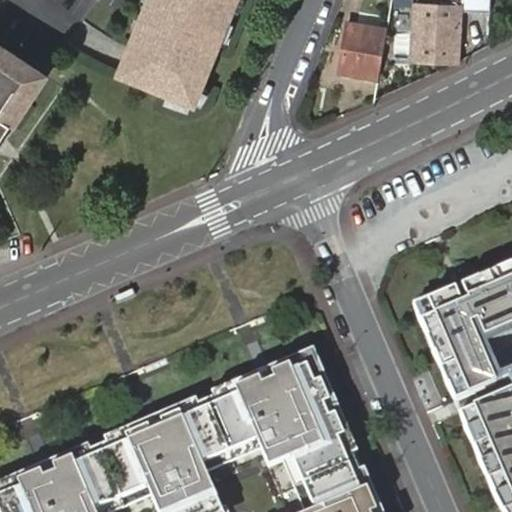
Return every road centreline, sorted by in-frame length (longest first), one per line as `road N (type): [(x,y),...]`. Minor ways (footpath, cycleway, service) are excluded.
road 1 (residential): [(441,511),(295,178)]
road 2 (tertiary): [(295,178),(0,306)]
road 3 (tertiary): [(511,75),(295,178)]
road 4 (unknown): [(327,251),(511,168)]
road 5 (residential): [(318,0),(271,113),(267,146),(295,178)]
